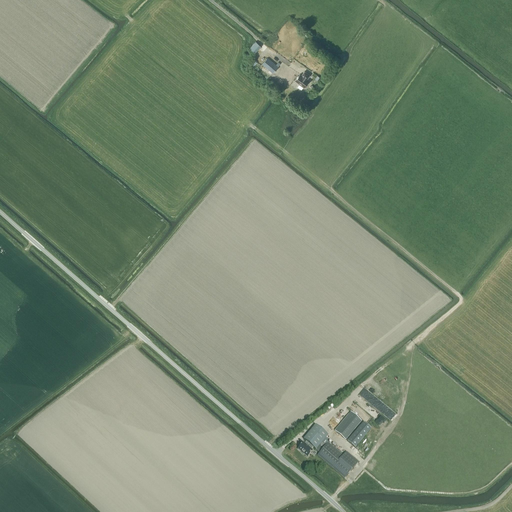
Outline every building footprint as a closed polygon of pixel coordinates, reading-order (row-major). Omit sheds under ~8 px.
[(255,53),(261,46),(255,42),(249,48),(255,53)] [(267,58),(262,64),(273,73),(278,67),(267,58)] [(295,81),(293,84),(297,87),(297,86),(301,90),(304,86),(304,87),(309,81),(307,79),(310,75),(304,71),(301,75),(300,74),(299,76),(297,76),(296,78),(296,79),(295,81)] [(345,440),(359,424),(349,416),(336,432),(345,440)] [(347,442),(354,447),(355,448),(371,429),(363,422),(347,442)] [(346,452),(343,456),(328,443),(330,441),(326,438),(328,436),(316,426),(304,440),(306,442),(305,444),(303,442),(297,449),(307,458),(313,451),(312,450),(313,448),(320,453),(317,455),(333,468),(345,479),(358,463),(346,452)]
